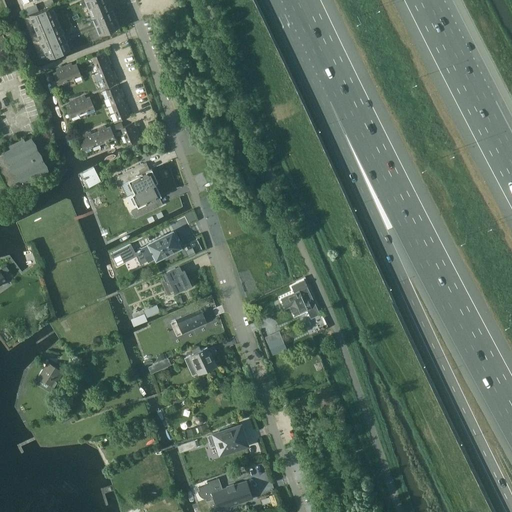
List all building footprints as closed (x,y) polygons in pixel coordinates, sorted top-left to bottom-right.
[(85,0),(100,34),(118,26),(107,0),(85,0)] [(29,15),(47,58),(69,49),(52,6),(29,15)] [(95,65),(109,59),(108,55),(105,56),(104,52),(92,56),(95,65)] [(98,72),(110,67),(109,64),(111,63),(109,59),(95,65),(98,72)] [(68,67),(73,78),(80,75),(76,64),(68,67)] [(73,78),(68,67),(61,70),(65,81),(73,78)] [(101,79),(115,74),(114,70),(111,71),(110,67),(98,72),(101,79)] [(65,81),(61,70),(53,73),(58,84),(65,81)] [(115,74),(101,79),(97,81),(101,89),(116,83),(115,79),(117,78),(115,74)] [(105,99),(123,92),(121,88),(119,89),(117,85),(102,91),(105,99)] [(108,107),(111,105),(123,100),(122,97),(124,96),(123,92),(105,99),(108,107)] [(82,100),(86,110),(87,113),(95,110),(89,97),(82,100)] [(86,110),(82,100),(74,103),(79,113),(86,110)] [(114,113),(129,107),(127,103),(125,103),(123,100),(111,105),(114,113)] [(79,113),(74,103),(67,106),(71,116),(79,113)] [(129,107),(114,113),(118,121),(130,116),(128,112),(130,111),(129,107)] [(111,125),(113,131),(121,128),(123,127),(121,122),(111,125)] [(124,135),(135,131),(132,123),(123,127),(121,128),(124,135)] [(102,129),(107,140),(114,137),(110,126),(102,129)] [(107,140),(102,129),(95,132),(99,143),(107,140)] [(135,131),(124,135),(127,143),(138,139),(135,131)] [(99,143),(95,132),(87,135),(92,146),(99,143)] [(92,146),(87,135),(80,138),(84,149),(92,146)] [(42,177),(48,174),(30,139),(4,152),(21,185),(40,175),(42,177)] [(129,181),(134,193),(154,183),(157,182),(151,169),(147,171),(143,163),(115,176),(116,178),(119,183),(121,184),(129,181)] [(100,181),(93,167),(82,173),(89,186),(100,181)] [(154,183),(134,193),(131,194),(137,207),(131,209),(131,211),(133,217),(135,217),(160,206),(156,198),(161,196),(154,183)] [(178,245),(181,244),(175,232),(172,233),(171,232),(165,235),(164,235),(155,240),(148,244),(149,245),(142,249),(148,260),(155,257),(156,258),(161,256),(162,259),(176,252),(174,249),(179,247),(178,245)] [(113,258),(121,254),(124,259),(135,253),(130,243),(110,254),(113,258)] [(175,291),(190,284),(184,270),(181,271),(179,266),(166,272),(163,273),(165,279),(169,278),(175,291)] [(281,298),(285,308),(290,305),(295,315),(307,310),(309,315),(318,311),(304,280),(291,286),(294,292),(281,298)] [(200,309),(176,319),(182,333),(206,322),(200,309)] [(281,350),(278,342),(271,345),(275,353),(281,350)] [(211,355),(216,352),(213,346),(208,349),(207,346),(200,350),(198,347),(192,350),(193,353),(186,356),(189,364),(193,362),(196,369),(206,365),(207,368),(215,364),(211,355)] [(171,364),(168,357),(160,361),(163,368),(171,364)] [(38,377),(52,385),(61,370),(47,361),(38,377)] [(57,399),(61,406),(67,402),(64,396),(57,399)] [(61,423),(70,417),(66,411),(57,418),(61,423)] [(188,437),(209,430),(206,423),(186,430),(188,437)] [(216,443),(219,453),(233,448),(233,449),(235,448),(246,444),(240,425),(233,428),(232,424),(227,426),(228,429),(207,435),(210,445),(216,443)] [(194,440),(177,445),(179,452),(196,446),(194,440)] [(208,484),(199,488),(200,490),(200,492),(201,494),(202,495),(204,496),(206,496),(207,496),(208,499),(213,497),(218,510),(227,506),(252,498),(251,498),(248,487),(246,481),(222,489),(218,478),(207,482),(208,484)]
